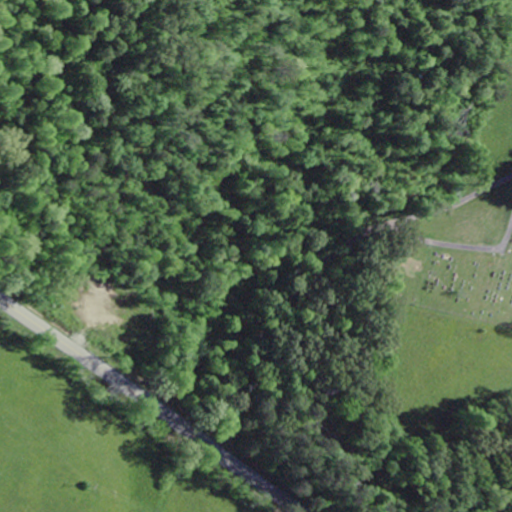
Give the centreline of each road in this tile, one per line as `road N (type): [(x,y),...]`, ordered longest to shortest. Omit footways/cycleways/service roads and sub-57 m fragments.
road 1 (secondary): [(0,298),(313,511)]
road 2 (residential): [(511,222),(503,244),(490,249),(415,238),(407,227),(511,177)]
